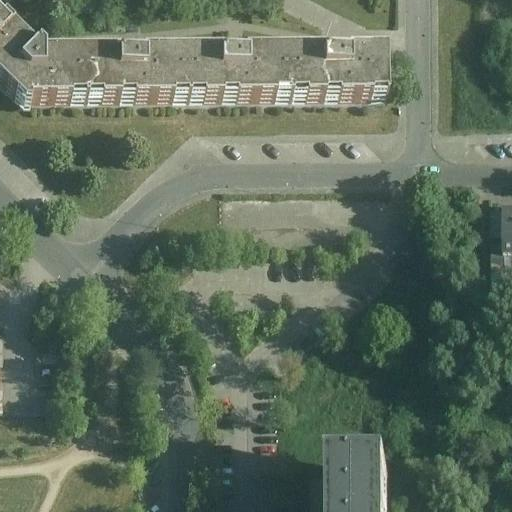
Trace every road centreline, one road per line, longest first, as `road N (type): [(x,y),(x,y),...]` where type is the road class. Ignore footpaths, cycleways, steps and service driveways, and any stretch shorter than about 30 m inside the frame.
road 1 (residential): [(417,176),(188,183),(163,197),(79,282)]
road 2 (residential): [(79,282),(172,384),(182,511)]
road 3 (residential): [(417,176),(417,0)]
